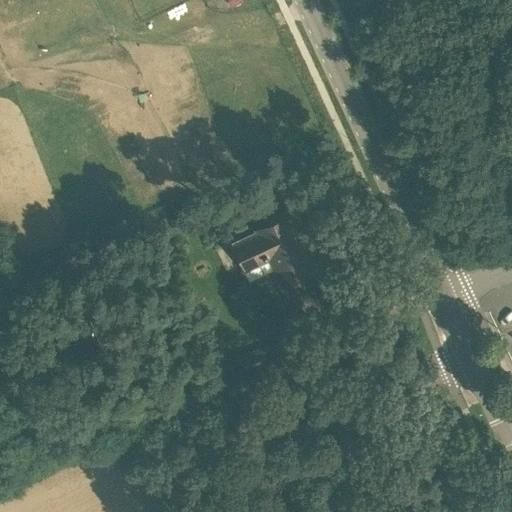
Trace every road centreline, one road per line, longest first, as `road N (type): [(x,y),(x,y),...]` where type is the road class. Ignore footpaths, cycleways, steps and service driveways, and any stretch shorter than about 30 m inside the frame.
road 1 (track): [(0,492),(418,299)]
road 2 (secondary): [(441,290),(305,0)]
road 3 (tertiary): [(342,511),(427,380),(470,356)]
